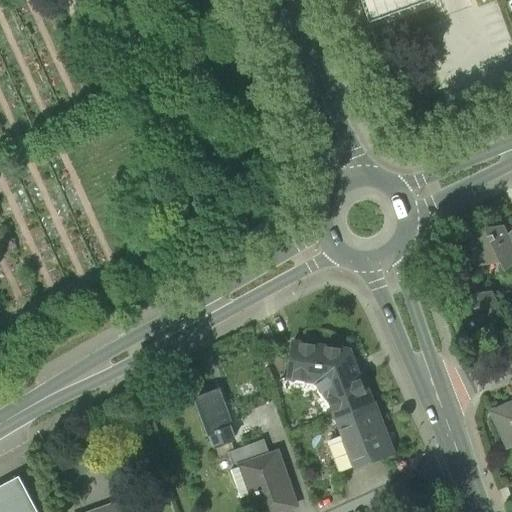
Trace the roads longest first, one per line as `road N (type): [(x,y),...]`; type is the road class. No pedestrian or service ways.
road 1 (tertiary): [(328,243),(0,427)]
road 2 (tertiary): [(349,180),(277,0)]
road 3 (tertiary): [(380,261),(436,394)]
road 4 (residential): [(346,511),(459,458)]
